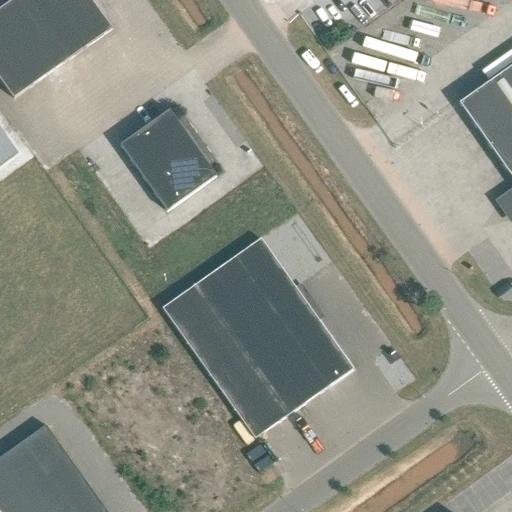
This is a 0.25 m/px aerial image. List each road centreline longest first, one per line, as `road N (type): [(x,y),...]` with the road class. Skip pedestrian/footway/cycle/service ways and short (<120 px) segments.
road 1 (unclassified): [(495,363),(238,0)]
road 2 (unclassified): [(495,363),(288,511)]
